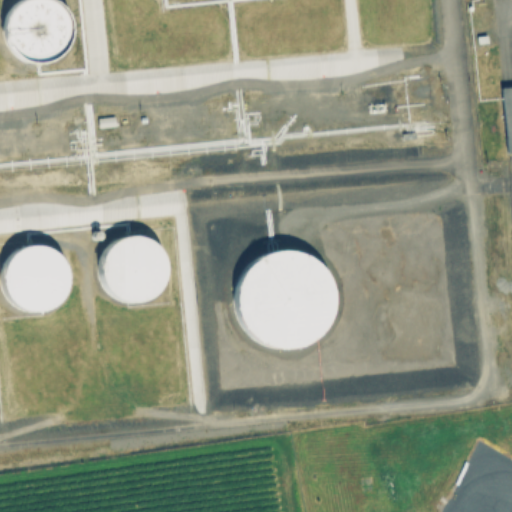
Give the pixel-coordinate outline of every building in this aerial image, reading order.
[(45,65),(58,60),(67,52),(73,40),(74,27),(69,14),(61,5),(51,0),(30,0),(23,3),(14,12),(8,23),(7,36),(12,49),(21,58),(32,64),(45,65)] [(511,85),(498,86),(503,152),(511,151),(511,85)] [(141,306),(154,302),(163,293),(169,281),(170,268),(165,256),(156,246),(145,240),(132,240),(119,244),(110,253),(104,265),(103,278),(108,290),(116,300),(128,305),(141,306)] [(42,316),(54,312),(64,303),(69,291),(70,278),(65,266),(57,256),(45,251),(32,250),(20,254),(10,263),(4,275),(4,288),(8,300),(17,310),(29,316),(42,316)] [(297,344),(314,337),(327,325),(334,309),(334,291),(328,274),(316,262),(300,254),(282,254),(265,260),(252,273),(245,289),(245,307),(251,323),(263,336),(280,343),(297,344)]
